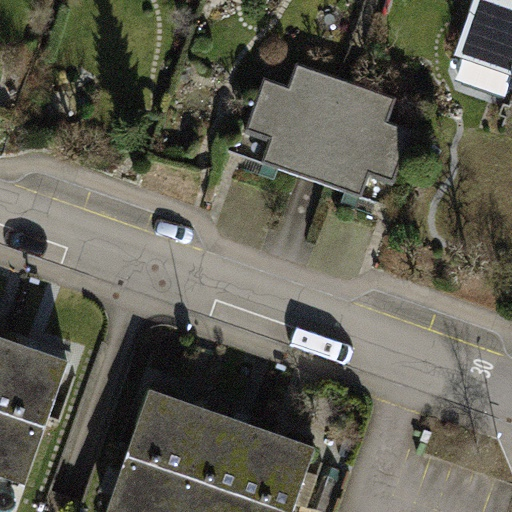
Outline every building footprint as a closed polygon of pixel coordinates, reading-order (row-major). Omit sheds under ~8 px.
[(511,99),(511,0),(479,0),(464,45),(467,46),(455,80),(511,99)] [(312,181),(351,83),(297,65),(289,87),(265,78),(247,131),(271,139),(262,164),(312,181)] [(351,83),(312,181),(363,199),(371,175),(396,183),(415,131),(389,122),(397,100),(351,83)] [(0,335),(0,473),(31,484),(74,362),(0,335)] [(151,391),(108,511),(298,511),(320,450),(151,391)]
